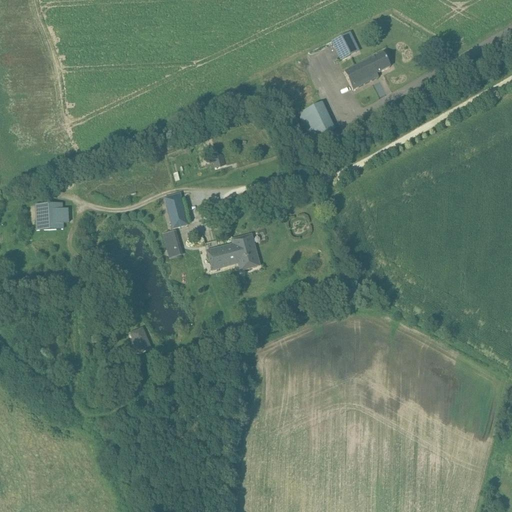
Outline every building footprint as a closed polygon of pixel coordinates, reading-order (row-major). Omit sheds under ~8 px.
[(341,38),(333,43),(341,60),(349,56),(351,60),(358,56),(351,43),(345,46),(341,38)] [(383,54),(344,74),(352,90),(378,77),(376,74),(389,67),(383,54)] [(321,103),(298,114),(312,142),(334,131),(321,103)] [(224,155),(213,155),(213,168),(225,167),(224,155)] [(180,195),(170,198),(165,199),(172,230),(188,226),(180,195)] [(37,231),(63,230),(62,205),(36,206),(37,231)] [(175,231),(161,236),(169,260),(183,255),(175,231)] [(259,267),(254,246),(251,236),(236,240),(238,245),(207,253),(212,271),(243,263),(245,271),(259,267)] [(151,349),(142,329),(129,334),(138,355),(151,349)]
